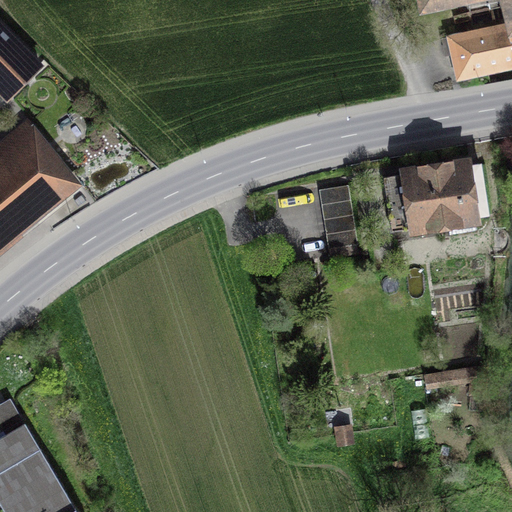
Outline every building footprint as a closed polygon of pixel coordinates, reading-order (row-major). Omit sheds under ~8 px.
[(419,0),(421,10),(460,3),(472,0),(419,0)] [(511,67),(511,0),(500,0),(507,32),(454,43),(461,78),(511,67)] [(0,85),(10,96),(37,64),(0,27),(0,85)] [(0,239),(75,180),(25,122),(0,143),(0,239)] [(480,160),(407,172),(418,240),(491,228),(480,160)] [(347,185),(322,188),(330,247),(355,244),(347,185)] [(484,368),(421,372),(422,385),(467,382),(468,399),(486,397),(484,368)] [(351,424),(335,427),(339,444),(354,441),(351,424)] [(69,511),(21,429),(0,441),(0,500),(6,511),(69,511)]
